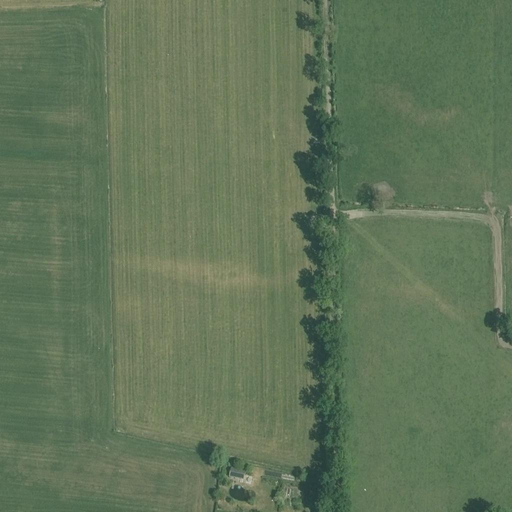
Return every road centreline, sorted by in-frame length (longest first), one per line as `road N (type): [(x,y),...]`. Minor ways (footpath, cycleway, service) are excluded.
road 1 (track): [(339,511),(326,0)]
road 2 (track): [(331,212),(484,217),(497,226),(500,336),(511,344)]
